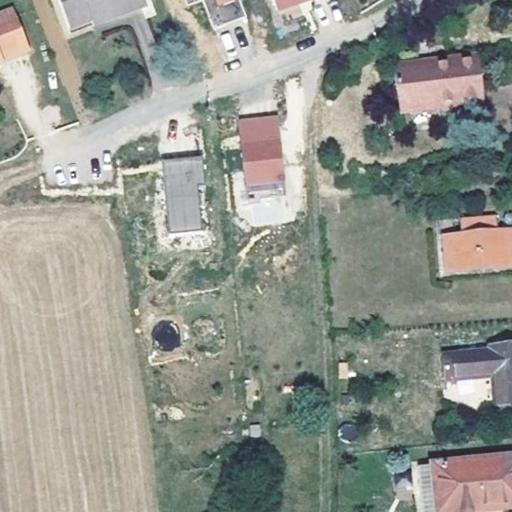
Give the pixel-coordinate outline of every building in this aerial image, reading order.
[(102,27),(148,11),(143,0),(57,0),(70,34),(101,23),(102,27)] [(0,56),(1,57),(3,64),(30,54),(14,11),(0,16),(0,56)] [(431,69),(396,72),(400,117),(484,109),(480,59),(431,64),(431,69)] [(431,69),(431,64),(395,67),(396,72),(431,69)] [(239,127),(246,201),(286,197),(279,123),(239,127)] [(168,232),(201,229),(198,185),(205,184),(203,156),(162,160),(168,232)] [(511,269),(511,233),(443,240),(446,276),(511,269)] [(511,277),(511,269),(446,276),(443,240),(435,241),(439,284),(511,277)] [(494,415),(511,413),(511,351),(488,353),(488,356),(442,360),(444,385),(491,381),(494,415)] [(511,413),(494,415),(495,424),(511,422),(511,413)] [(511,464),(423,474),(427,511),(478,511),(511,508),(511,464)]
